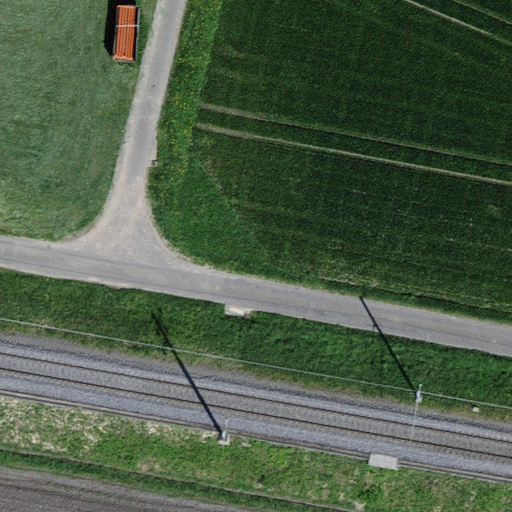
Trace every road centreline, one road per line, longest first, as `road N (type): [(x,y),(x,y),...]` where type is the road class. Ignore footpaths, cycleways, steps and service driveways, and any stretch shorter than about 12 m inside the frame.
road 1 (track): [(102,269),(511,343)]
road 2 (track): [(168,0),(102,269)]
